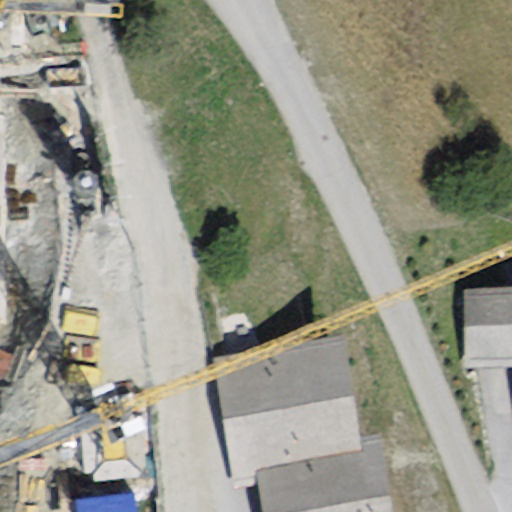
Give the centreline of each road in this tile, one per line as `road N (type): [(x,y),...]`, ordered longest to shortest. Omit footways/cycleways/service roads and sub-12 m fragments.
road 1 (residential): [(481,511),(363,233),(246,0)]
road 2 (residential): [(182,511),(153,229),(85,0)]
